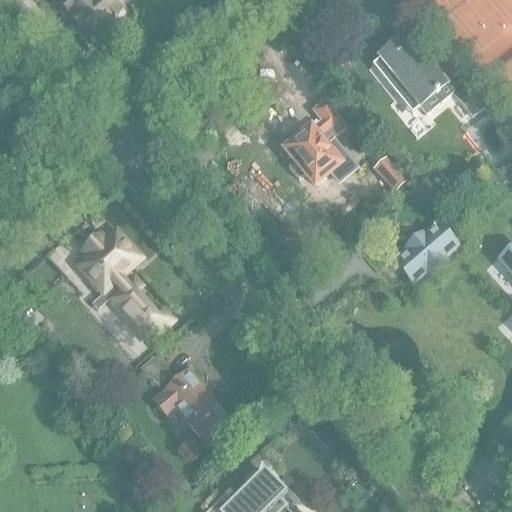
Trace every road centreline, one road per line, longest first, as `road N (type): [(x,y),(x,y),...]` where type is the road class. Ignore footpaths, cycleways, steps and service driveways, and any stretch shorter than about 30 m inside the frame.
road 1 (residential): [(430,489),(131,143)]
road 2 (residential): [(131,143),(283,0)]
road 3 (residential): [(131,143),(8,0)]
road 4 (residential): [(0,264),(131,143)]
